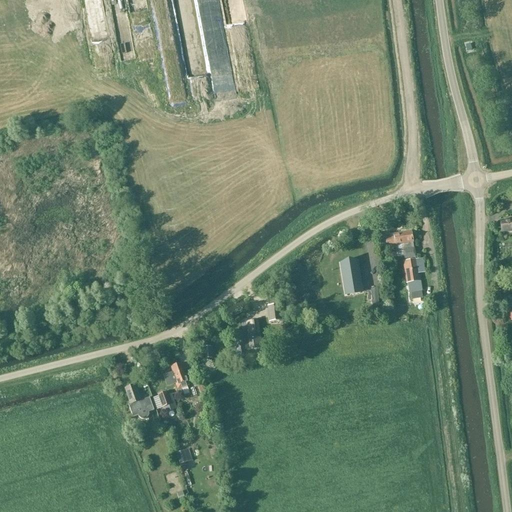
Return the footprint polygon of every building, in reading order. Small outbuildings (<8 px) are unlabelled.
[(72,57),(62,0),(48,0),(59,59),(72,57)] [(511,220),(500,222),(497,222),(499,233),(511,230),(511,220)] [(412,232),(411,232),(393,234),(394,236),(385,237),(387,249),(396,248),(397,253),(404,252),(406,262),(416,260),(412,232)] [(416,260),(406,262),(403,262),(406,283),(420,281),(416,260)] [(356,262),(341,265),(345,289),(360,286),(356,262)] [(411,301),(423,299),(421,292),(410,294),(411,301)] [(282,321),(280,305),(268,307),(270,322),(282,321)] [(262,349),(258,320),(246,322),(247,336),(243,337),(243,332),(234,333),(237,357),(246,356),(245,350),(246,350),(246,351),(262,349)] [(270,350),(281,352),(283,342),(272,339),(270,350)] [(212,359),(211,347),(203,348),(204,359),(212,359)] [(188,385),(181,364),(171,368),(173,375),(170,376),(173,384),(176,383),(177,388),(188,385)] [(164,377),(168,386),(173,384),(169,375),(164,377)] [(188,387),(192,399),(199,397),(198,394),(203,393),(200,387),(196,388),(195,385),(188,387)] [(150,413),(149,412),(154,410),(150,398),(140,401),(135,386),(125,390),(130,405),(128,406),(132,418),(139,415),(139,416),(140,416),(140,417),(140,418),(141,418),(141,419),(142,419),(143,420),(144,420),(145,420),(146,420),(147,420),(148,419),(149,418),(149,417),(150,416),(150,415),(150,414),(150,413)] [(153,399),(156,407),(162,405),(164,408),(172,405),(167,392),(158,395),(159,397),(153,399)]
